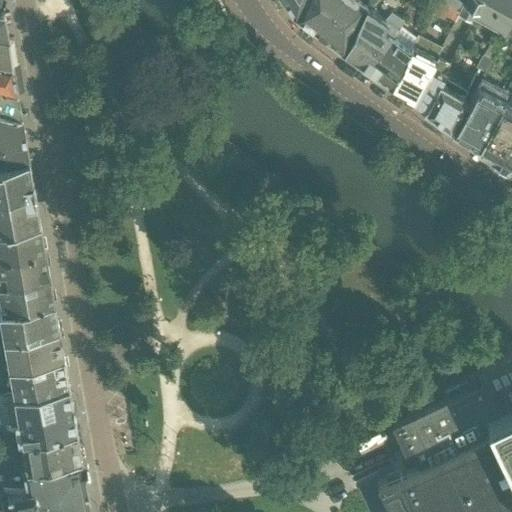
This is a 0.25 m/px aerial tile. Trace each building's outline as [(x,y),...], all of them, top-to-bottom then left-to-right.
[(284,0),(293,13),(298,0),(284,0)] [(294,14),(319,32),(331,14),(337,0),(298,0),(293,13),(294,14)] [(343,51),(365,4),(367,0),(337,0),(331,14),(319,32),(341,49),(342,50),(343,50),(343,51)] [(460,10),(440,0),(433,0),(430,7),(455,20),(457,14),(460,10)] [(511,0),(440,0),(460,10),(457,14),(471,21),(472,18),(479,6),(503,19),(497,31),(502,34),(509,22),(511,23),(511,0)] [(356,60),(363,65),(379,45),(383,46),(399,25),(403,18),(391,10),(385,18),(365,4),(343,51),(344,51),(345,51),(357,59),(356,60)] [(472,18),(497,31),(503,19),(479,6),(472,18)] [(511,23),(509,22),(502,34),(505,35),(506,33),(511,36),(511,23)] [(390,83),(392,84),(415,36),(399,25),(383,46),(379,45),(363,65),(376,74),(376,73),(389,82),(388,83),(390,84),(390,83)] [(403,92),(412,97),(439,49),(430,44),(432,41),(417,33),(415,36),(392,84),(404,91),(403,92)] [(0,61),(12,64),(8,39),(8,38),(0,36),(0,61)] [(424,107),(442,73),(450,60),(437,53),(439,49),(412,97),(412,98),(420,102),(419,103),(421,104),(421,103),(425,105),(424,107)] [(476,66),(484,70),(491,59),(483,54),(476,66)] [(0,88),(17,93),(12,64),(0,61),(0,88)] [(442,73),(424,107),(448,124),(459,103),(466,93),(468,89),(459,85),(460,83),(442,73)] [(474,142),(475,143),(506,89),(482,76),(479,82),(478,81),(471,93),(452,127),(467,136),(466,138),(467,139),(468,138),(474,141),(474,142)] [(0,108),(21,114),(17,93),(0,88),(0,108)] [(506,89),(475,143),(475,144),(485,150),(485,151),(486,152),(490,154),(493,156),(493,157),(503,163),(507,162),(511,152),(511,100),(507,98),(510,92),(506,89)] [(0,160),(28,156),(21,114),(0,108),(0,160)] [(0,194),(34,189),(33,186),(34,186),(32,176),(31,176),(28,158),(29,158),(29,156),(28,156),(0,160),(0,194)] [(0,226),(39,220),(39,219),(40,219),(39,217),(38,217),(35,199),(36,199),(34,189),(0,194),(0,226)] [(0,253),(44,246),(41,231),(40,228),(41,228),(40,220),(39,220),(0,226),(0,253)] [(0,279),(49,272),(48,263),(47,264),(46,260),(45,249),(44,249),(44,246),(0,253),(0,279)] [(0,306),(53,298),(51,283),(50,283),(50,280),(49,272),(0,279),(0,306)] [(0,314),(4,334),(59,325),(57,316),(56,316),(53,298),(0,306),(0,314)] [(8,361),(63,353),(63,352),(62,353),(59,335),(60,335),(59,325),(4,334),(7,353),(8,361)] [(511,511),(511,349),(511,350),(506,353),(505,353),(491,360),(476,366),(478,370),(444,385),(448,394),(395,419),(408,446),(409,449),(410,450),(412,449),(415,454),(409,456),(408,456),(407,457),(406,458),(406,460),(405,461),(405,462),(406,464),(406,465),(404,466),(376,479),(358,488),(369,511),(511,511)] [(13,392),(68,381),(64,363),(65,363),(63,353),(8,361),(13,392)] [(0,438),(21,436),(75,426),(76,426),(76,425),(76,423),(75,423),(75,421),(73,413),(73,410),(73,409),(73,408),(72,399),(71,399),(71,398),(70,395),(69,387),(68,387),(68,384),(69,384),(68,382),(68,381),(13,392),(0,393),(0,438)] [(0,468),(8,468),(80,455),(81,455),(79,445),(75,426),(21,436),(25,459),(19,460),(18,458),(0,460),(0,468)] [(61,511),(61,508),(89,504),(87,493),(86,486),(84,475),(84,472),(89,471),(87,460),(82,461),(82,458),(81,458),(80,455),(8,468),(9,473),(0,475),(0,511),(61,511)]
